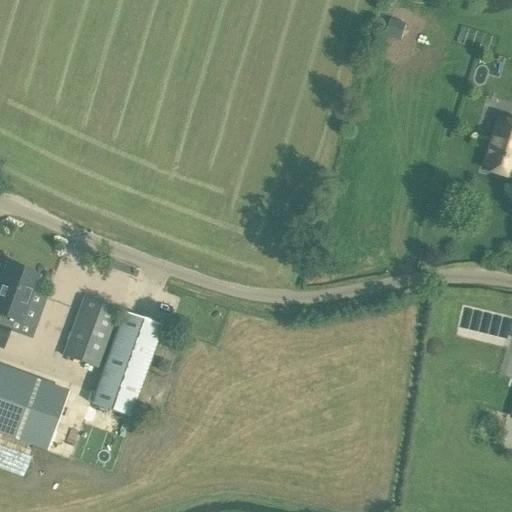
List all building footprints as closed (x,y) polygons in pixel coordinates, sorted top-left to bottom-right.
[(511,123),(500,120),(484,170),(511,178),(511,123)] [(38,277),(7,265),(0,283),(0,348),(2,349),(12,321),(21,324),(38,277)] [(83,299),(62,356),(98,368),(118,311),(83,299)] [(122,314),(90,404),(132,419),(164,329),(122,314)] [(155,368),(166,371),(169,362),(158,359),(155,368)] [(67,392),(0,367),(0,434),(46,451),(67,392)] [(109,417),(100,446),(110,449),(119,420),(109,417)]
